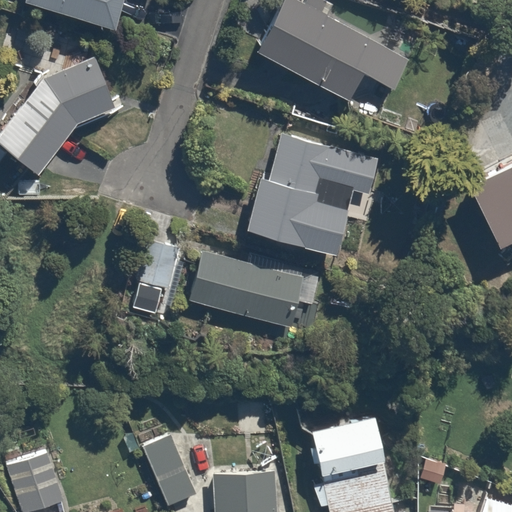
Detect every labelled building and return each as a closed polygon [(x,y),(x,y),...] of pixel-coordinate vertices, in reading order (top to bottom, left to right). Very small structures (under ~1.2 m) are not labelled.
[(32,0),(116,28),(124,0),(32,0)] [(312,0),(285,0),(259,47),(350,99),(366,71),(393,87),(411,57),(312,0)] [(42,79),(0,131),(0,137),(42,171),(76,129),(122,108),(97,54),(42,79)] [(262,175),(248,224),(340,251),(358,189),(374,194),(385,159),(282,129),(268,177),(262,175)] [(511,164),(474,184),(505,243),(511,239),(511,164)] [(189,298),(291,327),(298,301),(316,306),(326,272),(250,250),(247,260),(204,247),(189,298)] [(138,261),(134,279),(169,285),(172,267),(138,261)] [(313,429),(324,473),(392,457),(381,413),(313,429)] [(172,429),(141,443),(169,505),(200,491),(172,429)] [(41,430),(0,444),(0,451),(22,511),(31,511),(66,499),(41,430)] [(328,504),(329,511),(392,511),(383,464),(312,478),(318,506),(328,504)] [(277,511),(276,469),(213,471),(214,511),(277,511)] [(480,511),(475,511),(429,510),(428,511),(511,511),(511,501),(485,494),(480,511)]
